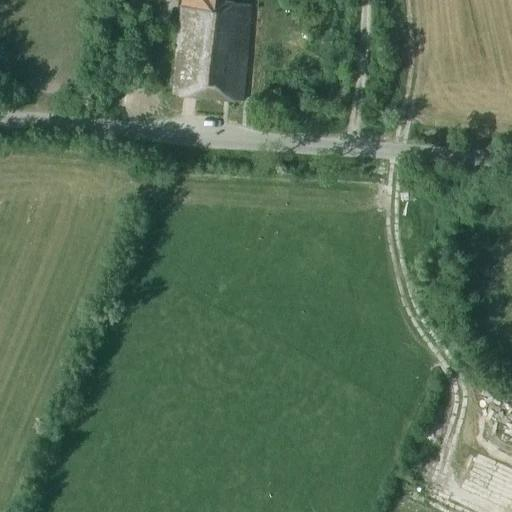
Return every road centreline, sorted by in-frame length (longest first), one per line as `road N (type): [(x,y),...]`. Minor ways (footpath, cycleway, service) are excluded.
road 1 (unclassified): [(0,121),(511,161)]
road 2 (track): [(413,85),(395,162),(393,241),(403,293),(459,384),(433,493),(472,511)]
